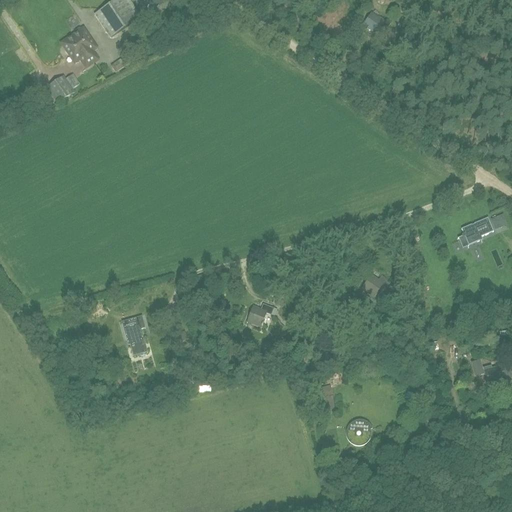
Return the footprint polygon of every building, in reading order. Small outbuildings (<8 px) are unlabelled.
[(128,0),(117,0),(94,16),(110,39),(141,18),(128,0)] [(160,0),(135,0),(145,15),(163,4),(160,0)] [(364,26),(380,38),(391,23),(387,20),(384,24),(372,15),(364,26)] [(76,35),(70,39),(75,45),(77,43),(81,49),(83,48),(94,64),(98,61),(92,52),(96,50),(83,30),(82,31),(81,30),(79,29),(76,32),(75,34),(76,35)] [(75,45),(70,39),(62,44),(66,51),(66,53),(68,56),(69,56),(75,64),(80,60),(86,69),(94,64),(83,48),(81,49),(77,43),(75,45)] [(124,58),(111,66),(116,73),(128,65),(124,58)] [(75,94),(63,78),(47,89),(58,105),(75,94)] [(488,219),(474,224),(475,226),(472,227),(471,226),(461,230),(464,236),(462,237),(458,239),(458,240),(464,237),(468,247),(479,242),(478,239),(494,233),(488,219)] [(484,258),(496,264),(500,256),(488,250),(484,258)] [(378,281),(371,276),(362,290),(374,298),(382,286),(386,289),(391,283),(382,276),(378,281)] [(253,308),(248,323),(261,328),(266,314),(271,316),(274,309),(263,305),(261,311),(253,308)] [(300,310),(286,313),(287,319),(302,316),(300,310)] [(134,322),(135,326),(125,329),(133,357),(148,353),(141,330),(145,329),(143,319),(134,322)] [(473,339),(474,348),(486,347),(484,337),(473,339)] [(479,363),(472,365),(476,376),(485,373),(489,386),(505,381),(501,368),(491,370),(491,368),(482,371),(479,363)] [(346,428),(349,429),(348,432),(347,436),(348,440),(351,443),(354,445),(358,446),(362,446),(365,444),(368,441),(369,438),(370,434),(373,433),(372,428),(369,425),(366,422),(361,421),(357,421),(353,422),(349,424),(346,428)]
